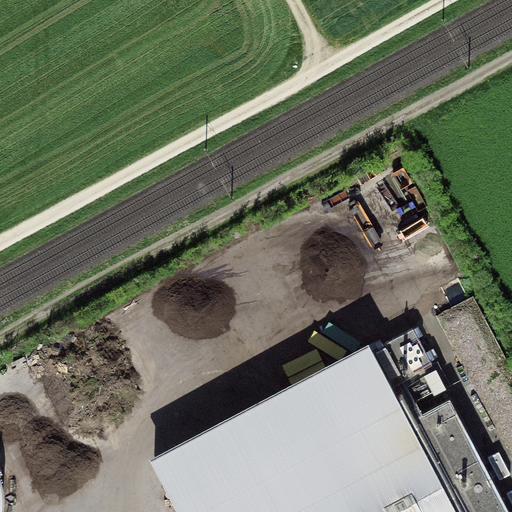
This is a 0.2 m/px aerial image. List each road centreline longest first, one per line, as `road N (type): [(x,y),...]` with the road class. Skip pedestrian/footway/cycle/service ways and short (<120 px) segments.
road 1 (track): [(511,56),(0,337)]
road 2 (track): [(0,242),(445,0)]
